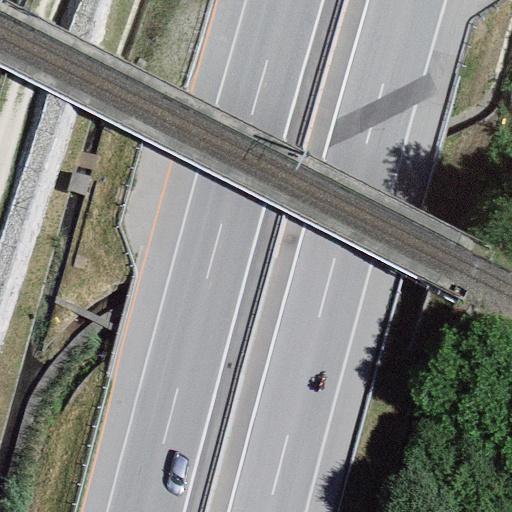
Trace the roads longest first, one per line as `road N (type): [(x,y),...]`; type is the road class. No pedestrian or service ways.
road 1 (motorway): [(285,0),(144,511)]
road 2 (motorway): [(266,511),(404,0)]
